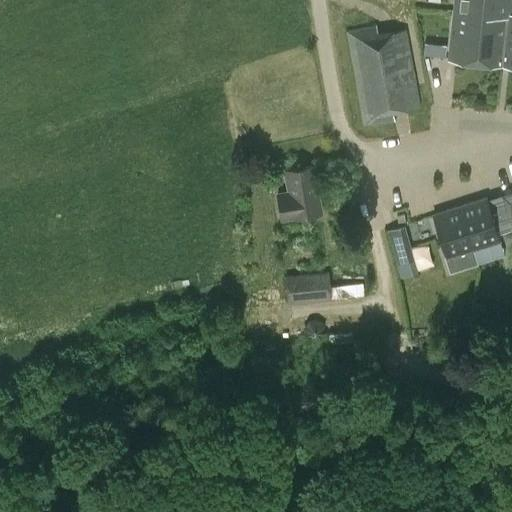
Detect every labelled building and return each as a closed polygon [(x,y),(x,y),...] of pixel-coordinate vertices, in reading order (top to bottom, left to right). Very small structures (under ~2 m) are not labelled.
[(511,0),(455,0),(454,10),(507,16),(507,13),(511,14),(511,0)] [(449,59),(501,65),(504,39),(507,16),(454,10),(449,59)] [(393,29),(347,37),(363,126),(395,122),(394,114),(408,112),(408,109),(421,107),(408,30),(394,32),(393,29)] [(511,39),(504,39),(501,65),(511,65),(511,39)] [(286,171),(290,190),(275,192),(280,220),(322,213),(313,167),(286,171)] [(486,197),(459,206),(473,249),(500,240),(486,197)] [(445,258),(473,249),(459,206),(431,215),(445,258)] [(496,227),(500,238),(511,234),(511,226),(511,223),(496,227)] [(400,251),(401,260),(413,258),(411,249),(400,251)] [(329,276),(288,279),(289,305),(331,303),(329,276)] [(331,283),(332,295),(363,293),(362,282),(331,283)]
